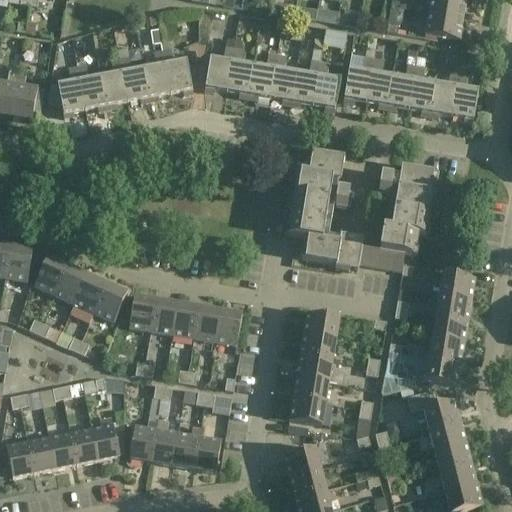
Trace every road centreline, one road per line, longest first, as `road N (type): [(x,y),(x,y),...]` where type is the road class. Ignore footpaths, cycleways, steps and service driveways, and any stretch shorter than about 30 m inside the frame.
road 1 (residential): [(0,137),(66,148),(196,119),(283,132),(334,124),(498,151)]
road 2 (residential): [(0,233),(53,244),(132,277),(268,302)]
road 3 (residential): [(249,497),(278,304)]
road 4 (residential): [(493,429),(487,398),(511,245)]
road 5 (residential): [(125,511),(249,497)]
